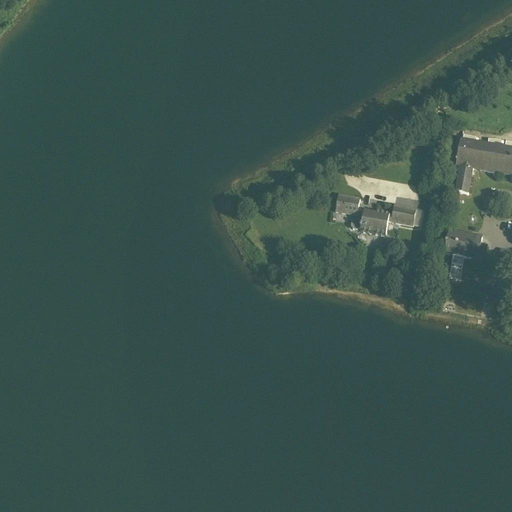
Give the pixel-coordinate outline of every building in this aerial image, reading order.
[(498,150),(460,143),(456,168),(461,169),(472,171),(494,174),(493,177),(498,178),(498,175),(511,177),(511,152),(502,151),(503,148),(499,147),(498,150)] [(472,171),(461,169),(456,194),(468,196),(472,171)] [(390,216),(365,212),(364,213),(359,211),(360,201),(339,197),(336,214),(363,219),(362,224),(355,222),(351,225),(351,229),(353,232),(357,233),(360,230),(361,231),(361,232),(363,235),(383,238),(386,236),(388,224),(391,224),(392,218),(389,217),(390,216)] [(416,211),(394,208),(392,218),(391,224),(413,228),(416,211)] [(482,240),(450,234),(446,256),(454,257),(453,258),(464,260),(464,259),(472,260),(478,261),(482,240)] [(502,260),(511,259),(511,251),(502,252),(502,260)] [(464,260),(453,258),(452,266),(462,268),(464,260)]
